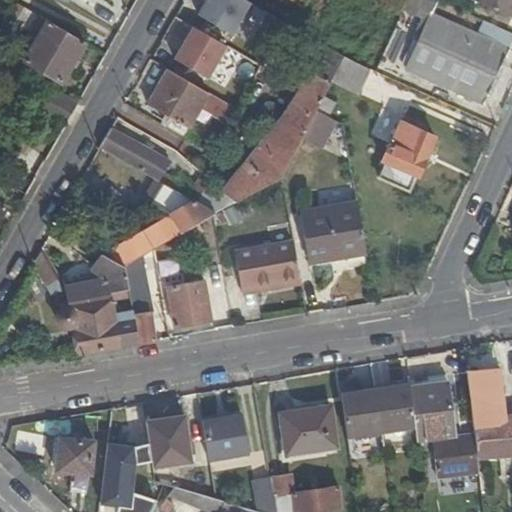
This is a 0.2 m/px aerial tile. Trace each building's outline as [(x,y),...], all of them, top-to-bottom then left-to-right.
[(220,37),(232,17),(201,0),(194,0),(179,27),(215,46),(217,43),(222,47),(226,40),(220,37)] [(511,0),(475,0),(511,17),(511,0)] [(86,41),(29,9),(20,23),(30,29),(40,34),(26,59),(62,80),(86,41)] [(511,43),(511,34),(498,28),(491,42),(432,14),(406,68),(484,103),(511,43)] [(40,34),(30,29),(16,53),(26,59),(40,34)] [(333,34),(326,46),(338,52),(345,41),(333,34)] [(338,52),(326,46),(285,114),(225,193),(214,185),(213,185),(201,204),(218,214),(238,202),(283,177),(296,151),(302,139),(317,110),(324,96),(331,83),(345,56),(338,52)] [(168,68),(209,92),(218,77),(176,53),(168,68)] [(371,68),(345,56),(331,83),(358,95),(371,68)] [(189,127),(209,92),(168,68),(148,104),(189,127)] [(49,86),(38,105),(68,123),(80,102),(49,86)] [(335,102),(324,96),(317,110),(328,116),(335,102)] [(328,116),(317,110),(302,139),(322,149),(338,120),(328,116)] [(417,175),(435,136),(400,120),(390,144),(389,144),(382,160),(387,162),(381,177),(410,190),(416,175),(417,175)] [(101,146),(160,181),(171,162),(111,128),(101,146)] [(126,222),(135,211),(112,191),(102,201),(126,222)] [(218,214),(201,204),(196,202),(174,214),(173,214),(175,218),(117,249),(118,251),(112,253),(116,259),(121,256),(126,265),(181,234),(201,223),(216,214),(218,214)] [(367,253),(359,203),(302,212),(310,262),(367,253)] [(208,236),(201,223),(181,234),(187,247),(208,236)] [(301,284),(294,242),(235,251),(241,288),(270,284),(271,289),(301,284)] [(42,248),(33,264),(50,287),(55,298),(68,290),(68,287),(71,286),(42,248)] [(129,286),(126,265),(101,252),(93,266),(111,277),(111,279),(71,286),(68,287),(68,290),(71,307),(70,307),(69,307),(68,307),(67,307),(66,307),(65,307),(64,307),(63,308),(62,309),(61,310),(60,310),(59,311),(59,312),(59,313),(58,314),(58,315),(57,316),(58,317),(58,318),(58,319),(58,320),(58,321),(59,322),(59,323),(60,324),(60,325),(61,326),(61,327),(62,327),(63,328),(64,329),(65,329),(66,329),(67,329),(68,330),(69,330),(71,329),(72,329),(73,329),(74,328),(75,328),(75,329),(79,354),(138,344),(134,314),(133,310),(129,286)] [(184,285),(205,281),(202,265),(172,270),(174,280),(183,279),(184,285)] [(129,286),(133,310),(150,306),(145,277),(129,286)] [(211,321),(205,281),(184,285),(183,279),(174,280),(175,286),(173,286),(168,288),(170,298),(165,299),(167,311),(172,310),(175,327),(211,321)] [(270,284),(241,288),(242,294),(271,289),(270,284)] [(138,344),(155,341),(151,311),(134,314),(138,344)] [(473,385),(463,386),(468,430),(471,457),(511,453),(511,417),(497,418),(492,368),(471,371),(473,385)] [(403,384),(404,389),(409,431),(410,438),(424,436),(434,434),(437,449),(426,451),(429,475),(473,469),(471,457),(468,430),(458,431),(459,436),(447,437),(440,379),(403,384)] [(404,389),(368,394),(374,436),(409,431),(404,389)] [(368,394),(337,399),(342,440),(374,436),(368,394)] [(138,482),(148,480),(149,479),(147,464),(139,419),(136,402),(123,404),(127,430),(125,431),(129,449),(132,448),(138,482)] [(326,408),(277,415),(283,455),(331,448),(326,408)] [(247,411),(205,419),(212,459),(254,451),(247,411)] [(179,412),(139,419),(147,464),(161,461),(186,456),(179,412)] [(434,434),(424,436),(426,451),(437,449),(434,434)] [(86,440),(53,437),(51,466),(84,469),(86,440)] [(161,461),(147,464),(149,479),(151,480),(178,488),(174,468),(163,470),(161,461)] [(286,469),(264,471),(268,490),(286,488),(288,488),(286,469)] [(160,500),(164,495),(198,511),(215,511),(220,501),(178,488),(151,480),(138,494),(156,511),(164,511),(168,508),(160,500)] [(288,488),(286,488),(288,498),(289,509),(300,510),(300,511),(306,511),(307,509),(334,506),(331,484),(288,488)] [(286,488),(268,490),(270,500),(275,499),(288,498),(286,488)] [(234,511),(235,511),(237,506),(220,501),(215,511),(234,511)]
